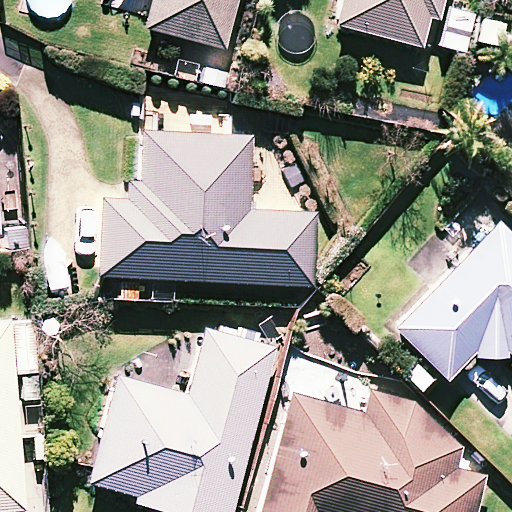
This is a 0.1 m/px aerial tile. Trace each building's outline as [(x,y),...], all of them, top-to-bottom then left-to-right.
[(154,0),(147,31),(225,51),(237,0),(154,0)] [(428,21),(439,24),(444,0),(344,0),(337,31),(421,50),(428,21)] [(137,188),(119,187),(118,197),(101,196),(97,277),(312,288),(316,215),(247,211),(250,142),(140,136),(137,188)] [(511,232),(502,222),(392,330),(445,384),(469,360),(508,359),(511,362),(511,232)] [(0,511),(22,511),(11,323),(0,324),(0,511)] [(88,485),(136,498),(134,506),(152,511),(151,511),(230,511),(273,353),(202,334),(186,398),(116,379),(88,485)] [(459,446),(396,395),(367,393),(361,415),(288,397),(258,511),(474,511),(484,478),(453,470),(459,446)]
